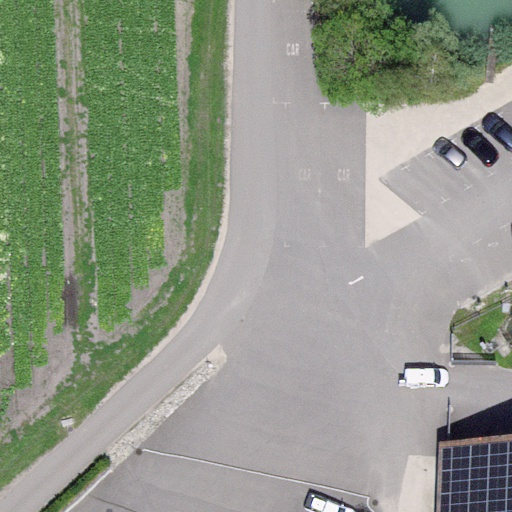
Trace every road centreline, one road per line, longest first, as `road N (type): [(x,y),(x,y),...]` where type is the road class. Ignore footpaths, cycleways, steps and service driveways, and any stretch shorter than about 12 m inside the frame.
road 1 (track): [(244,274),(215,321),(8,511)]
road 2 (unclassified): [(257,0),(244,274)]
